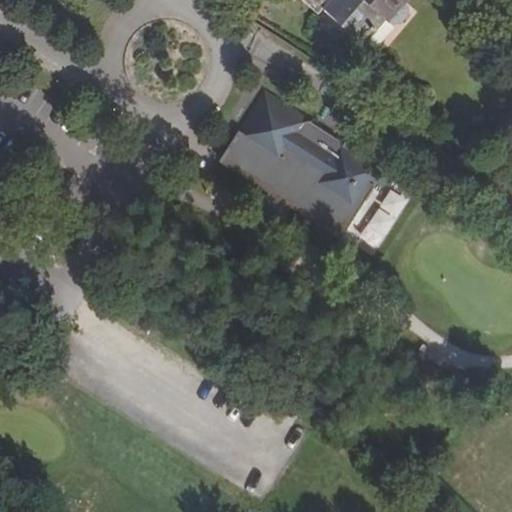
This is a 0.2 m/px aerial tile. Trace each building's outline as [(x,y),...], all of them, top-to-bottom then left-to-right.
[(372,33),(376,28),(386,18),(389,21),(407,0),(302,0),(319,14),(324,8),(364,43),(372,33)] [(324,148),(309,138),(302,133),(309,121),(266,93),(237,136),(281,165),(291,151),(298,156),(312,165),(321,170),(312,185),(355,212),(383,168),(340,141),(333,153),(324,148)] [(341,121),(326,112),(309,138),(324,148),(341,121)] [(272,227),(312,165),(298,156),(278,186),(263,208),(257,217),(272,227)] [(363,223),(380,236),(408,201),(391,188),(363,223)]
